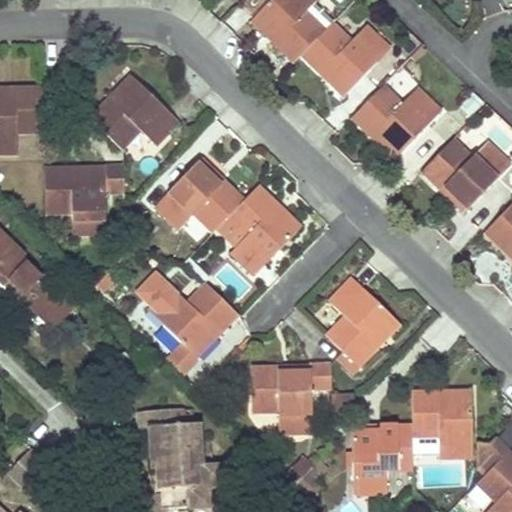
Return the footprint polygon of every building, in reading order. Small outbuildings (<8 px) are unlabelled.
[(246,0),(239,13),(251,21),(264,0),(246,0)] [(312,47),(329,28),(311,11),(321,1),(319,0),(273,0),(250,25),(294,66),(300,60),(312,47)] [(329,28),(312,47),(300,60),(344,101),(376,66),(372,62),(385,48),(364,29),(348,46),(329,28)] [(154,150),(164,140),(174,130),(160,116),(164,112),(130,80),(89,123),(119,153),(137,134),(154,150)] [(427,129),(425,127),(423,126),(436,112),(415,93),(400,110),(380,92),(351,123),(395,164),(427,129)] [(0,159),(5,159),(20,159),(19,136),(44,135),(42,94),(0,95),(0,159)] [(505,164),(484,144),(472,158),(493,177),(505,164)] [(468,212),(497,181),(495,179),(493,177),(472,158),(468,162),(449,145),(420,176),(443,198),(448,193),(468,212)] [(73,238),(87,238),(101,237),(101,218),(106,218),(105,191),(124,190),(121,161),(104,163),(104,170),(45,172),(47,216),(72,215),(73,238)] [(213,235),(227,220),(242,205),(199,164),(167,198),(171,202),(158,216),(168,225),(178,235),(195,217),(213,235)] [(242,205),(227,220),(246,238),(229,255),(251,275),(263,262),(267,264),(299,231),(256,190),(242,205)] [(511,206),(485,236),(511,260),(511,206)] [(0,304),(7,311),(12,306),(44,338),(76,306),(47,277),(44,280),(21,257),(24,255),(0,231),(0,304)] [(327,306),(335,314),(344,323),(326,341),(356,370),(398,327),(364,294),(360,298),(347,285),(327,306)] [(170,289),(161,300),(150,311),(164,323),(160,327),(195,360),(237,315),(205,287),(187,306),(170,289)] [(329,366),(328,358),(307,358),(308,367),(309,385),(329,383),(329,366)] [(304,432),(304,422),(303,413),(310,413),(309,385),(308,367),(249,370),(251,411),(275,409),(276,433),(304,432)] [(410,395),(411,428),(411,438),(436,437),(437,460),(466,459),(465,442),(471,441),(469,394),(410,395)] [(331,431),(351,430),(354,423),(359,422),(358,397),(330,398),(331,431)] [(182,410),(139,413),(141,430),(151,429),(154,470),(159,469),(162,510),(168,510),(209,507),(208,486),(225,485),(224,463),(202,465),(199,426),(184,427),(182,410)] [(352,477),(354,477),(357,476),(357,495),(386,494),(385,471),(412,471),(411,438),(411,428),(351,430),(352,477)] [(476,466),(487,476),(507,455),(508,454),(495,441),(488,448),(475,449),(476,466)] [(30,452),(8,476),(31,498),(53,475),(30,452)] [(511,511),(511,460),(507,455),(487,476),(484,480),(479,486),(498,504),(490,511),(511,511)] [(487,476),(476,466),(475,472),(484,480),(487,476)] [(167,511),(168,510),(162,510),(159,469),(154,470),(156,499),(146,500),(146,511),(167,511)] [(53,475),(31,498),(35,501),(57,478),(53,475)] [(311,475),(301,486),(314,499),(324,488),(311,475)]
